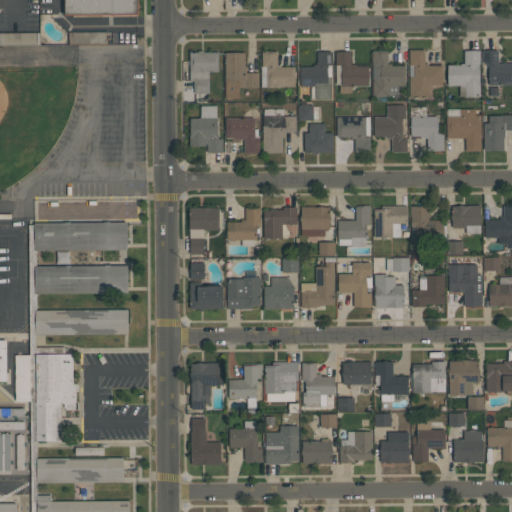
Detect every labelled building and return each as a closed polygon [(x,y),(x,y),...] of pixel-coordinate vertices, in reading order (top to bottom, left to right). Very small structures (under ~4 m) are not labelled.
[(137,0),(138,15),(63,15),(63,0),(137,0)] [(106,32),(70,31),(70,43),(106,43),(106,32)] [(0,32),(0,44),(40,44),(39,32),(0,32)] [(189,52),(198,52),(198,50),(203,50),(203,52),(218,52),(218,72),(209,72),(209,93),(193,93),(193,81),(189,81),(189,52)] [(372,95),(372,50),(387,50),(387,64),(391,64),(391,66),(405,66),(405,86),(398,86),(398,93),(389,93),(389,96),(375,97),(375,95),(372,95)] [(409,50),(425,50),(425,63),(428,63),(428,65),(442,65),(442,85),(429,85),(429,98),(409,98),(409,50)] [(511,85),(488,85),(488,67),(486,67),(486,64),(482,64),(482,50),(498,50),(498,63),(511,63),(511,85)] [(261,87),(261,67),(262,66),(262,51),(277,51),(277,65),(281,65),(281,67),(295,67),(295,87),(261,87)] [(480,96),(465,97),(465,96),(459,96),(459,85),(447,86),(447,65),(460,65),(460,63),(464,63),(464,51),(480,51),(480,64),(479,64),(479,82),(480,82),(480,96)] [(259,73),(259,87),(239,87),(239,98),(225,98),(225,52),(245,52),(245,65),(246,65),(246,73),(259,73)] [(331,52),(332,100),(314,100),(314,98),(310,98),(310,86),(300,86),(300,66),(313,66),(313,65),(316,64),(316,52),(331,52)] [(368,65),(368,86),(352,86),(352,93),(339,93),(339,84),(336,84),(335,52),(350,52),(350,62),(351,62),(351,64),(355,64),(355,66),(368,65)] [(189,118),(200,118),(200,106),(216,105),(216,118),(217,118),(217,136),(218,136),(218,139),(222,139),(222,152),(207,152),(207,143),(205,143),(205,146),(189,146),(189,134),(190,134),(189,118)] [(313,105),(313,106),(318,106),(318,119),(313,119),(313,120),(298,120),(297,105),(313,105)] [(406,151),(391,151),(391,138),(386,138),(386,137),(373,137),(373,116),(386,116),(386,105),(405,105),(405,118),(402,118),(402,137),(406,137),(406,151)] [(444,151),(427,151),(427,137),(420,137),(420,136),(411,136),(411,118),(409,118),(409,107),(426,106),(426,116),(437,116),(437,126),(443,126),(444,151)] [(262,153),(262,125),(263,125),(263,115),(263,109),(283,109),(283,116),(295,116),(296,132),(284,132),(284,138),(282,138),(282,153),(262,153)] [(480,115),(481,152),(465,152),(464,138),(446,138),(446,116),(447,116),(447,109),(475,109),(475,115),(480,115)] [(483,150),(483,123),(488,123),(488,116),(503,115),(511,114),(511,130),(504,130),(504,137),(503,137),(503,149),(483,150)] [(254,117),(254,129),(258,129),(258,137),(259,137),(259,153),(244,153),(244,139),(233,139),(233,138),(226,138),(225,118),(254,117)] [(369,117),(370,135),(365,135),(365,137),(369,137),(370,152),(354,152),(354,139),(352,139),(352,138),(350,138),(350,137),(336,137),(336,117),(369,117)] [(333,152),(318,152),(318,154),(312,154),(312,152),(304,152),(304,133),(309,133),(309,123),(325,123),(325,132),(333,132),(333,152)] [(511,248),(506,248),(506,243),(498,243),(498,237),(485,237),(484,219),(499,219),(499,216),(503,216),(502,204),(511,204),(511,248)] [(370,205),(370,225),(366,225),(366,239),(365,239),(365,246),(351,246),(351,245),(338,245),(338,221),(355,220),(355,205),(370,205)] [(480,205),(480,213),(481,218),(480,221),(480,233),(465,233),(465,227),(452,227),(452,222),(450,217),(452,212),(452,206),(456,206),(460,205),(464,206),(467,206),(467,205),(480,205)] [(329,207),(329,213),(330,219),(329,222),(329,229),(324,229),(324,236),(300,236),(300,222),(299,219),(300,214),(300,206),(315,206),(315,207),(329,207)] [(381,206),(407,206),(407,223),(399,223),(400,237),(374,237),(373,209),(381,209),(381,206)] [(410,206),(428,206),(428,221),(443,221),(443,239),(424,240),(424,249),(410,249),(410,237),(410,226),(410,206)] [(227,240),(227,221),(240,221),(240,219),(245,219),(245,207),(259,207),(259,226),(256,226),(256,239),(253,239),(253,246),(241,246),(241,240),(227,240)] [(296,207),(296,223),(287,223),(287,224),(282,224),(282,238),(263,238),(263,209),(282,209),(282,207),(296,207)] [(189,208),(218,208),(218,230),(203,230),(203,238),(189,238),(189,208)] [(33,223),(127,222),(127,249),(34,250),(33,223)] [(189,238),(203,238),(204,254),(189,254),(189,238)] [(446,255),(446,241),(463,241),(463,255),(446,255)] [(318,256),(318,242),(334,242),(334,255),(318,256)] [(69,263),(69,251),(56,251),(57,264),(69,263)] [(385,258),(392,258),(392,257),(408,257),(408,271),(385,271),(385,258)] [(500,257),(500,270),(483,270),(483,257),(500,257)] [(298,272),(281,272),(281,258),(298,258),(298,272)] [(301,307),(301,292),(300,292),(300,283),(315,283),(315,267),(325,267),(325,262),(333,262),(334,305),(317,305),(317,307),(309,307),(309,308),(306,308),(306,307),(301,307)] [(370,262),(370,276),(365,276),(365,277),(372,277),(372,287),(366,287),(366,293),(371,293),(371,307),(353,307),(353,292),(338,292),(337,273),(351,273),(351,262),(370,262)] [(190,279),(190,263),(204,263),(204,279),(190,279)] [(481,306),(464,306),(464,291),(448,291),(448,275),(447,275),(447,264),(477,264),(477,274),(481,274),(481,306)] [(34,266),(127,265),(127,292),(34,293),(34,266)] [(403,285),(403,292),(404,295),(403,300),(403,307),(375,307),(375,300),(373,295),(375,291),(375,286),(374,286),(374,274),(384,274),(384,276),(395,276),(395,285),(403,285)] [(444,304),(425,304),(425,306),(411,306),(411,290),(419,290),(419,276),(425,276),(425,275),(444,275),(444,304)] [(227,309),(227,279),(243,279),(242,277),(260,277),(260,305),(252,305),(252,308),(227,309)] [(264,308),(264,286),(270,286),(270,277),(287,277),(293,286),(293,308),(264,308)] [(511,277),(511,306),(488,306),(488,284),(499,284),(499,277),(511,277)] [(222,308),(204,308),(204,311),(199,311),(199,308),(190,308),(190,283),(199,283),(199,286),(206,286),(222,285),(222,308)] [(34,309),(128,309),(128,334),(35,335),(34,309)] [(72,354),(73,386),(76,386),(76,403),(74,403),(74,409),(66,409),(63,406),(63,403),(60,403),(61,440),(36,440),(36,401),(15,401),(15,355),(35,355),(35,354),(72,354)] [(458,361),(464,359),(469,361),(478,361),(478,369),(479,372),(478,375),(478,383),(471,383),(472,395),(449,395),(449,378),(447,373),(449,369),(449,361),(458,361)] [(511,360),(511,395),(506,395),(506,390),(504,390),(504,391),(495,391),(495,394),(489,394),(489,392),(485,392),(485,363),(502,363),(502,360),(511,360)] [(298,361),(298,380),(295,380),(295,391),(294,391),(295,401),(266,402),(266,400),(264,400),(263,393),(265,393),(264,365),(272,365),(272,362),(298,361)] [(342,363),(347,362),(351,361),(354,362),(358,362),(371,361),(371,370),(372,374),(371,377),(371,384),(342,384),(342,377),(341,374),(342,371),(342,363)] [(374,361),(393,361),(393,376),(403,376),(403,377),(407,376),(407,395),(393,395),(393,400),(380,401),(380,385),(375,385),(374,361)] [(412,364),(431,363),(431,361),(445,361),(445,378),(444,378),(444,391),(430,391),(430,392),(412,392),(412,364)] [(222,385),(210,385),(210,395),(204,395),(204,409),(191,409),(191,379),(189,375),(191,371),(190,364),(194,364),(199,362),(203,364),(207,364),(207,363),(222,362),(222,385)] [(302,407),(302,392),(305,392),(305,381),(302,381),(302,362),(315,362),(316,374),(320,374),(320,376),(335,376),(335,395),(320,395),(320,407),(302,407)] [(262,363),(262,370),(261,370),(261,378),(257,378),(257,389),(256,389),(256,398),(255,398),(256,408),(247,408),(247,398),(228,398),(228,379),(243,379),(243,366),(242,366),(242,364),(262,363)] [(466,410),(466,396),(483,396),(483,410),(466,410)] [(353,410),(337,410),(337,397),(353,397),(353,410)] [(24,416),(0,416),(0,408),(24,408),(24,416)] [(390,413),(390,426),(374,426),(374,413),(390,413)] [(464,413),(464,426),(448,426),(448,413),(464,413)] [(336,427),(319,427),(319,414),(336,414),(336,427)] [(190,464),(190,432),(191,432),(191,418),(204,418),(204,432),(206,432),(206,442),(220,442),(220,463),(190,464)] [(228,447),(229,428),(243,428),(243,420),(256,420),(256,438),(257,438),(257,448),(261,448),(261,457),(262,457),(262,461),(244,461),(244,447),(228,447)] [(412,461),(412,436),(417,436),(417,420),(430,420),(430,429),(445,429),(445,448),(428,448),(428,461),(412,461)] [(511,461),(502,461),(502,447),(486,446),(486,427),(503,427),(503,420),(511,420),(511,461)] [(24,429),(0,429),(0,421),(24,421),(24,429)] [(279,426),(298,426),(298,461),(291,461),(291,464),(265,464),(265,432),(279,432),(279,426)] [(481,430),(481,439),(482,439),(482,462),(453,462),(453,440),(463,440),(463,431),(481,430)] [(339,462),(339,446),(340,446),(340,439),(347,439),(347,432),(371,431),(372,459),(353,459),(353,462),(339,462)] [(408,462),(395,462),(395,461),(393,461),(389,463),(383,461),(381,461),(381,456),(379,450),(380,446),(380,441),(387,441),(387,432),(408,432),(408,446),(410,450),(408,454),(408,462)] [(0,470),(0,433),(10,433),(10,470),(0,470)] [(16,470),(16,434),(24,434),(23,470),(16,470)] [(330,464),(302,463),(302,455),(301,451),(302,447),(302,441),(331,441),(331,447),(332,451),(330,456),(330,464)] [(36,458),(123,458),(123,482),(36,482),(36,458)] [(36,511),(36,501),(129,501),(129,511),(36,511)] [(16,511),(0,511),(0,503),(16,503),(16,511)]
